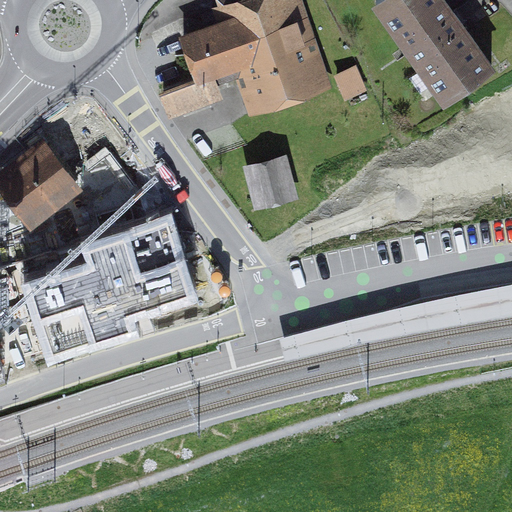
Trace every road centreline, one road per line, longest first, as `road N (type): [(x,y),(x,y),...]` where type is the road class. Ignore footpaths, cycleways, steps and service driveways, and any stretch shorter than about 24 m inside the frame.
road 1 (unclassified): [(99,59),(275,308)]
road 2 (unclassified): [(275,308),(0,398)]
road 3 (unknown): [(243,229),(311,208),(423,150),(511,124)]
road 4 (unclassified): [(275,308),(511,257)]
